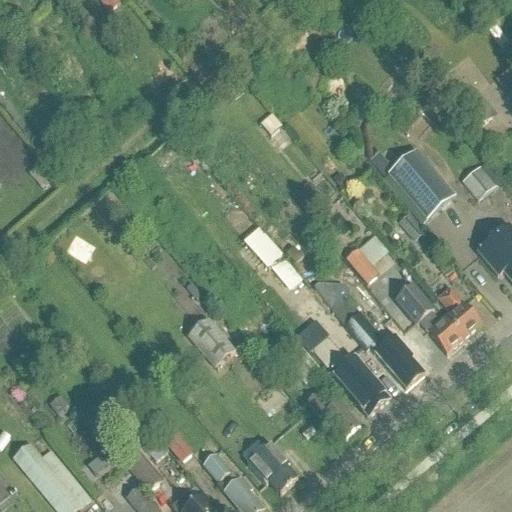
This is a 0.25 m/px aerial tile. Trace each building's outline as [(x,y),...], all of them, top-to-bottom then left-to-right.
[(452,114),(469,138),(492,121),(474,96),(467,100),(448,74),(426,89),(446,116),(452,114)] [(511,74),(503,81),(511,91),(511,74)] [(391,178),(430,224),(458,201),(419,154),(391,178)] [(464,190),(480,209),(497,194),(481,175),(464,190)] [(291,196),(308,217),(325,203),(311,186),(304,192),(301,187),(291,196)] [(400,230),(415,249),(427,239),(412,220),(400,230)] [(505,276),(511,284),(511,232),(511,233),(511,232),(511,231),(480,256),(481,258),(482,257),(500,280),(505,276)] [(269,271),(289,296),(301,286),(259,237),(246,248),(267,272),(269,271)] [(355,253),(343,263),(365,289),(377,279),(370,270),(355,253)] [(347,330),(357,322),(344,307),(349,303),(349,296),(343,289),(316,287),(313,284),(318,280),(310,271),(301,278),(347,330)] [(419,328),(446,360),(463,345),(445,323),(439,328),(431,318),(433,315),(413,291),(395,306),(416,330),(419,328)] [(445,323),(463,345),(480,331),(461,309),(449,295),(438,304),(450,319),(445,323)] [(347,330),(368,356),(373,352),(378,358),(377,359),(407,395),(425,380),(413,365),(415,362),(397,341),(388,349),(362,317),(357,322),(347,330)] [(187,343),(215,375),(236,356),(208,324),(187,343)] [(353,367),(332,343),(316,357),(373,423),(395,405),(358,362),(353,367)] [(305,355),(288,368),(308,392),(324,378),(305,355)] [(333,408),(330,411),(318,397),(308,406),(339,442),(342,440),(346,445),(361,433),(348,418),(349,417),(340,406),(334,410),(333,408)] [(153,438),(168,425),(161,416),(146,429),(153,438)] [(248,469),(267,453),(257,440),(238,456),(248,469)] [(168,454),(180,469),(190,461),(178,446),(168,454)] [(272,449),(248,469),(267,490),(270,488),(281,501),(299,486),(295,482),(297,480),(298,479),(272,449)] [(12,465),(50,511),(81,511),(88,507),(60,473),(61,472),(50,459),(41,466),(29,451),(12,465)] [(218,490),(236,511),(262,511),(250,498),(253,495),(243,483),(239,486),(232,478),(231,478),(216,460),(204,471),(219,489),(218,490)] [(123,474),(145,501),(160,489),(137,462),(123,474)] [(124,507),(127,511),(150,511),(137,496),(124,507)] [(213,511),(204,501),(197,507),(189,498),(172,511),(213,511)]
